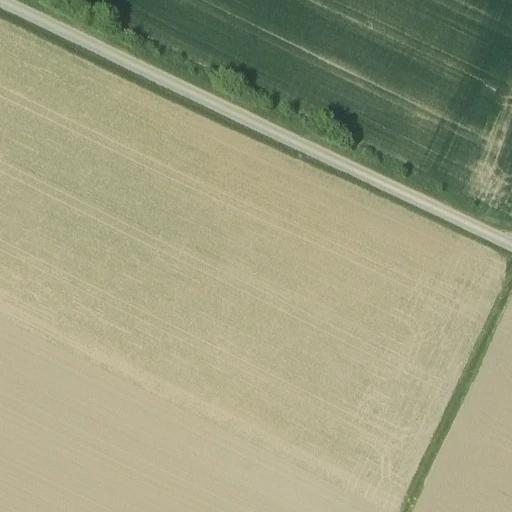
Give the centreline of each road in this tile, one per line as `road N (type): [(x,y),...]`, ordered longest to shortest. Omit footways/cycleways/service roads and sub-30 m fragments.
road 1 (track): [(0,0),(511,243)]
road 2 (track): [(511,273),(399,511)]
